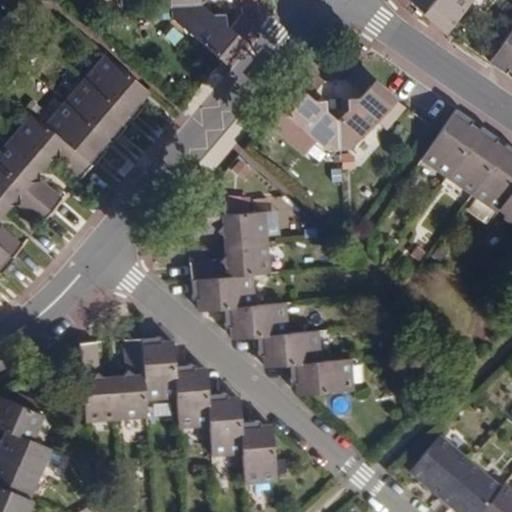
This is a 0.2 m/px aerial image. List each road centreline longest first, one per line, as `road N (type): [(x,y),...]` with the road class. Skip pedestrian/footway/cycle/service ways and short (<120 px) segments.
road 1 (residential): [(102,248),(406,511)]
road 2 (tertiary): [(102,248),(316,0)]
road 3 (tertiary): [(511,113),(347,0)]
road 4 (tertiary): [(0,339),(64,293),(102,248)]
